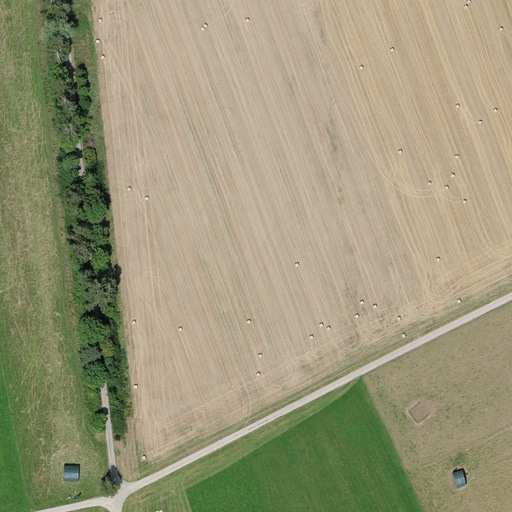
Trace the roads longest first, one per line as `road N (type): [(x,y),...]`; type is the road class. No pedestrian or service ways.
road 1 (track): [(118,511),(62,0)]
road 2 (track): [(51,511),(116,498),(511,297)]
